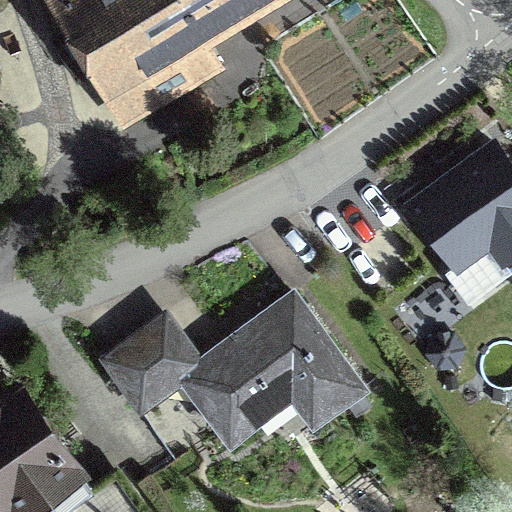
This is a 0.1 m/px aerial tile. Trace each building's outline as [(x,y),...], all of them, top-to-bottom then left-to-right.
[(266,0),(59,0),(129,112),(224,54),(211,33),(266,0)] [(511,254),(511,149),(496,128),(403,197),(452,263),(445,268),(469,300),(511,268),(511,265),(506,258),(511,254)] [(373,384),(295,280),(202,349),(167,301),(99,351),(141,407),(180,378),(230,446),(292,400),(313,428),(348,402),(355,411),(371,399),(364,390),(373,384)] [(426,350),(439,366),(459,363),(466,345),(453,329),(433,332),(426,350)] [(446,373),(447,387),(459,386),(458,372),(446,373)] [(155,511),(118,461),(91,480),(86,473),(92,469),(22,373),(0,388),(0,511),(155,511)]
